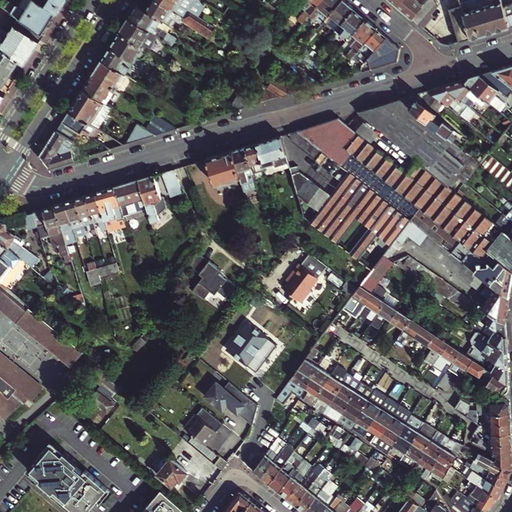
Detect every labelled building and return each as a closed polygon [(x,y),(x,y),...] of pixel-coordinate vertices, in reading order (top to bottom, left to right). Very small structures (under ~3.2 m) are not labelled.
[(45,34),(58,13),(37,0),(24,0),(14,15),(19,18),(45,34)] [(37,0),(58,13),(67,0),(37,0)] [(181,19),(183,16),(157,0),(152,0),(146,10),(161,20),(169,25),(173,18),(182,24),(184,21),(181,19)] [(157,0),(183,16),(181,19),(184,21),(209,37),(216,27),(188,9),(192,1),(202,7),(205,1),(202,0),(157,0)] [(310,14),(314,10),(322,0),(310,0),(312,1),(309,5),(310,6),(306,11),(310,14)] [(322,24),(330,15),(342,0),(322,0),(314,10),(310,14),(322,24)] [(333,17),(342,25),(355,9),(344,0),(342,0),(330,15),(333,17)] [(501,0),(503,6),(511,3),(511,0),(390,0),(414,20),(431,0),(451,0),(464,10),(461,3),(471,0),(501,0)] [(437,40),(455,19),(463,10),(464,10),(451,0),(431,0),(414,20),(425,29),(437,40)] [(481,35),(510,26),(503,6),(501,0),(471,0),(461,3),(464,10),(467,23),(472,38),(481,35)] [(510,26),(511,25),(511,3),(503,6),(510,26)] [(168,32),(158,25),(161,20),(146,10),(138,5),(130,17),(154,33),(172,44),(172,45),(177,37),(168,32)] [(343,47),(353,34),(367,19),(355,9),(342,25),(346,28),(336,41),(343,47)] [(463,41),(472,38),(467,23),(464,10),(463,10),(455,19),(458,26),(463,41)] [(300,19),(303,22),(308,17),(304,14),(300,19)] [(317,30),(320,32),(333,17),(330,15),(322,24),(317,30)] [(152,35),(154,33),(130,17),(120,32),(140,45),(148,33),(152,35)] [(0,47),(23,62),(26,64),(45,34),(19,18),(9,33),(1,28),(1,29),(0,28),(0,47)] [(352,58),(361,48),(378,28),(367,19),(353,34),(358,38),(351,46),(353,48),(348,54),(352,58)] [(158,25),(168,32),(171,26),(169,25),(161,20),(158,25)] [(361,60),(365,63),(387,37),(378,28),(361,48),(352,58),(358,63),(361,60)] [(144,57),(148,50),(140,45),(120,32),(102,60),(122,73),(125,74),(136,58),(138,59),(140,59),(143,58),(144,57)] [(169,48),(172,44),(154,33),(152,35),(151,37),(169,48)] [(363,72),(398,61),(401,48),(387,37),(365,63),(362,66),(363,72)] [(15,71),(18,70),(23,62),(0,47),(0,89),(12,70),(14,71),(15,71)] [(119,87),(115,85),(122,73),(102,60),(93,74),(113,87),(115,89),(117,90),(119,87)] [(511,65),(495,70),(511,84),(511,65)] [(508,96),(511,90),(511,84),(495,70),(481,74),(489,81),(499,89),(508,96)] [(115,85),(119,87),(126,75),(125,74),(122,73),(115,85)] [(84,89),(104,102),(113,87),(93,74),(84,89)] [(492,99),(499,89),(489,81),(481,74),(462,80),(470,86),(481,96),(499,110),(511,119),(511,107),(504,101),(503,103),(498,100),(494,101),(492,99)] [(281,96),(297,92),(276,78),(269,89),(281,96)] [(472,108),(481,96),(470,86),(462,80),(445,86),(463,100),(472,108)] [(261,103),(281,96),(269,89),(265,86),(257,99),(261,103)] [(456,111),(463,100),(445,86),(430,90),(442,100),(456,111)] [(104,102),(106,103),(115,89),(113,87),(104,102)] [(70,110),(90,123),(104,102),(84,89),(70,110)] [(240,109),(261,103),(257,99),(241,89),(231,104),(240,109)] [(434,110),(442,100),(430,90),(416,94),(418,97),(428,104),(434,110)] [(451,131),(453,129),(442,120),(440,122),(432,116),(434,113),(436,111),(434,110),(428,104),(418,97),(410,106),(436,127),(452,140),(456,135),(451,131)] [(459,188),(480,162),(463,149),(452,140),(436,127),(410,106),(401,99),(359,112),(417,159),(431,170),(456,190),(459,188)] [(90,123),(98,128),(112,107),(106,103),(104,102),(90,123)] [(104,131),(98,128),(90,123),(70,110),(64,119),(80,130),(98,141),(104,131)] [(440,122),(442,120),(434,113),(432,116),(440,122)] [(155,135),(177,128),(156,115),(147,130),(155,135)] [(395,186),(407,171),(340,118),(299,130),(412,218),(421,206),(400,189),(395,186)] [(82,157),(79,147),(74,140),(80,130),(64,119),(40,156),(50,167),(82,157)] [(127,144),(155,135),(147,130),(140,125),(127,144)] [(330,154),(299,130),(289,133),(292,141),(322,164),(330,154)] [(111,149),(124,145),(110,135),(104,144),(111,149)] [(276,166),(289,162),(280,136),(257,143),(264,166),(275,162),(276,166)] [(267,175),(264,166),(257,143),(245,147),(254,178),(267,175)] [(257,188),(254,178),(245,147),(233,150),(241,177),(245,191),(257,188)] [(239,177),(241,177),(233,150),(207,158),(210,167),(208,168),(207,169),(209,174),(211,175),(212,174),(215,184),(218,184),(225,185),(228,187),(232,185),(233,182),(239,177)] [(511,171),(507,167),(488,152),(480,162),(511,187),(511,171)] [(350,170),(330,154),(322,164),(310,178),(308,181),(329,197),(350,170)] [(495,222),(475,205),(462,195),(456,190),(431,170),(417,159),(407,171),(421,183),(459,213),(485,235),(495,222)] [(411,220),(411,219),(350,170),(329,197),(308,181),(310,178),(308,176),(301,171),(298,164),(290,167),(299,195),(319,211),(311,221),(331,236),(339,226),(346,232),(357,218),(392,245),(411,220)] [(170,195),(183,191),(173,169),(161,172),(170,195)] [(488,250),(495,242),(485,235),(459,213),(421,183),(407,171),(395,186),(400,189),(421,206),(412,218),(438,239),(510,296),(511,285),(511,269),(503,262),(498,268),(486,258),(491,252),(488,250)] [(154,200),(161,198),(154,174),(138,179),(151,220),(152,222),(160,219),(154,200)] [(127,227),(151,220),(138,179),(114,187),(126,226),(127,227)] [(108,231),(126,226),(114,187),(96,192),(106,225),(108,231)] [(101,227),(106,225),(96,192),(86,196),(94,222),(99,220),(101,227)] [(96,228),(94,222),(86,196),(76,199),(86,232),(92,230),(96,228)] [(75,235),(86,232),(76,199),(65,202),(75,235)] [(76,237),(75,235),(65,202),(55,205),(65,237),(72,235),(73,238),(76,237)] [(66,240),(65,237),(55,205),(33,212),(37,225),(38,226),(48,223),(55,247),(61,246),(64,255),(70,253),(66,240)] [(30,228),(37,225),(33,212),(26,214),(30,228)] [(505,224),(510,218),(504,213),(499,219),(505,224)] [(511,219),(510,218),(505,224),(499,219),(496,222),(505,229),(511,235),(511,219)] [(490,280),(476,270),(423,229),(411,220),(392,245),(390,247),(399,253),(411,237),(472,284),(488,297),(483,305),(481,307),(488,311),(506,322),(510,296),(490,280)] [(24,243),(23,239),(7,229),(6,223),(3,221),(0,221),(0,240),(22,258),(32,266),(38,259),(22,246),(24,243)] [(485,235),(495,242),(505,229),(496,222),(495,222),(485,235)] [(511,269),(511,235),(505,229),(495,242),(488,250),(491,252),(503,262),(511,269)] [(0,281),(1,283),(22,258),(0,240),(0,281)] [(319,278),(318,277),(328,266),(311,252),(302,264),(299,262),(291,273),(293,275),(289,280),(284,287),(302,302),(312,289),(311,288),(319,278)] [(228,297),(237,284),(223,273),(224,271),(201,253),(192,265),(207,277),(198,289),(199,290),(197,292),(207,297),(208,297),(214,290),(218,293),(220,291),(228,297)] [(360,285),(371,292),(394,263),(384,255),(360,285)] [(470,312),(476,303),(448,282),(409,255),(394,263),(470,312)] [(99,276),(120,270),(117,261),(97,268),(99,276)] [(0,300),(1,301),(8,289),(1,283),(0,281),(0,413),(6,419),(17,407),(16,405),(21,400),(24,403),(29,397),(32,400),(43,387),(27,374),(28,374),(12,361),(12,362),(0,352),(0,300)] [(361,300),(366,304),(373,293),(371,292),(360,285),(357,289),(345,306),(354,311),(361,300)] [(31,325),(21,317),(30,306),(11,291),(8,289),(1,301),(0,300),(0,308),(56,354),(68,338),(69,338),(40,314),(31,325)] [(366,304),(379,312),(386,302),(373,293),(366,304)] [(391,320),(398,310),(386,302),(379,312),(391,320)] [(21,317),(31,325),(40,314),(30,306),(21,317)] [(391,320),(404,329),(411,318),(398,310),(391,320)] [(507,336),(506,322),(488,311),(482,320),(487,323),(490,325),(496,329),(507,336)] [(404,329),(417,337),(423,326),(411,318),(404,329)] [(480,331),(481,332),(484,326),(477,322),(474,327),(480,331)] [(228,349),(247,364),(268,337),(249,323),(228,349)] [(486,331),(488,329),(490,325),(487,323),(484,326),(481,332),(482,333),(484,330),(486,331)] [(429,345),(436,334),(423,326),(417,337),(429,345)] [(482,333),(508,349),(507,336),(496,329),(494,332),(488,329),(486,331),(484,330),(482,333)] [(508,367),(508,349),(482,333),(481,332),(480,331),(476,332),(472,339),(473,344),(474,345),(473,346),(475,348),(470,356),(474,359),(481,363),(487,354),(492,357),(498,360),(508,367)] [(429,345),(442,353),(448,342),(436,334),(429,345)] [(56,354),(70,366),(83,350),(68,338),(56,354)] [(454,361),(461,351),(448,342),(442,353),(454,361)] [(299,369),(311,377),(318,366),(317,365),(310,361),(312,358),(318,349),(314,347),(312,349),(312,350),(299,369)] [(467,370),(474,359),(470,356),(461,351),(454,361),(467,370)] [(498,360),(495,364),(489,360),(492,357),(487,354),(481,363),(509,382),(508,367),(498,360)] [(324,385),(331,374),(325,371),(331,361),(325,358),(324,360),(321,358),(320,361),(322,362),(321,364),(318,363),(317,365),(318,366),(311,377),(324,385)] [(509,388),(509,382),(481,363),(474,359),(467,370),(466,371),(466,376),(467,378),(469,378),(469,377),(472,379),(474,376),(479,379),(478,380),(478,381),(478,382),(478,383),(479,384),(479,385),(480,386),(481,386),(482,386),(483,386),(485,386),(486,386),(487,385),(487,384),(495,390),(494,394),(503,394),(504,394),(505,394),(506,393),(507,392),(508,391),(509,390),(509,388)] [(101,386),(108,377),(112,373),(101,364),(90,377),(101,386)] [(324,385),(337,393),(344,382),(342,381),(344,379),(346,380),(347,378),(345,377),(346,374),(349,376),(350,374),(348,372),(341,368),(337,365),(331,374),(324,385)] [(276,399),(283,404),(296,387),(302,391),(304,393),(305,390),(303,389),(305,387),(311,377),(299,369),(276,399)] [(466,376),(460,372),(456,379),(465,384),(467,380),(467,378),(466,376)] [(356,391),(356,390),(362,381),(350,374),(349,376),(346,374),(345,377),(347,378),(346,380),(344,379),(342,381),(344,382),(337,393),(350,401),(356,391)] [(312,404),(318,395),(324,385),(311,377),(305,387),(303,389),(305,390),(307,388),(310,390),(304,399),(312,404)] [(465,384),(456,379),(453,383),(459,387),(462,383),(465,385),(465,384)] [(252,424),(257,404),(230,381),(224,388),(217,381),(206,395),(223,410),(228,404),(230,406),(252,424)] [(350,401),(362,410),(369,399),(367,398),(369,395),(371,396),(373,394),(370,393),(372,391),(374,392),(375,390),(362,381),(356,390),(356,391),(350,401)] [(329,403),(330,403),(337,393),(324,385),(318,395),(312,404),(324,412),(326,413),(328,411),(325,409),(327,407),(329,409),(330,407),(328,405),(329,403)] [(57,399),(64,405),(76,391),(71,388),(70,388),(57,399)] [(106,410),(112,402),(97,391),(93,396),(91,398),(106,410)] [(337,421),(350,401),(337,393),(330,403),(329,403),(328,405),(330,407),(332,404),(334,406),(328,415),(337,421)] [(478,413),(511,412),(510,403),(510,402),(508,401),(507,400),(506,400),(505,399),(477,401),(478,410),(476,410),(470,411),(469,402),(462,398),(456,408),(467,416),(477,422),(478,422),(478,413)] [(362,410),(375,417),(381,407),(370,399),(369,399),(362,410)] [(355,419),(356,420),(362,410),(350,401),(337,421),(350,429),(351,430),(353,427),(351,425),(352,423),(355,425),(356,423),(353,421),(355,419)] [(326,413),(328,415),(334,406),(332,404),(330,407),(329,409),(328,411),(326,413)] [(295,415),(303,420),(308,411),(303,408),(301,411),(293,405),(290,410),(296,414),(295,415)] [(217,432),(223,424),(203,407),(185,428),(194,436),(206,445),(212,437),(211,437),(216,431),(217,432)] [(375,417),(387,426),(394,415),(393,414),(381,407),(375,417)] [(369,428),(368,428),(375,417),(362,410),(356,420),(355,419),(353,421),(356,423),(357,421),(364,425),(360,431),(365,434),(369,428)] [(406,423),(409,418),(397,411),(396,412),(395,415),(406,423)] [(491,423),(511,422),(511,412),(478,413),(478,422),(491,422),(491,423)] [(413,442),(419,431),(417,430),(419,427),(422,429),(423,426),(421,425),(422,423),(424,424),(426,422),(417,416),(413,414),(412,413),(409,418),(406,423),(407,423),(400,434),(413,442)] [(303,421),(303,420),(295,415),(293,417),(302,423),(303,421)] [(407,423),(406,423),(395,415),(394,415),(387,426),(400,434),(407,423)] [(315,429),(320,422),(313,417),(308,424),(312,427),(315,429)] [(380,436),(381,436),(387,426),(375,417),(368,428),(369,428),(376,433),(371,442),(375,445),(377,446),(379,443),(376,442),(378,440),(380,441),(381,440),(381,439),(379,438),(380,436)] [(322,435),(327,427),(320,422),(315,429),(322,435)] [(413,442),(425,450),(437,430),(426,422),(424,424),(422,423),(421,425),(423,426),(422,429),(419,427),(417,430),(419,431),(413,442)] [(492,433),(511,432),(511,422),(491,423),(491,422),(478,422),(477,422),(480,424),(492,433)] [(492,443),(511,441),(511,434),(511,432),(492,433),(480,424),(475,432),(492,443)] [(394,444),(393,444),(400,434),(387,426),(381,436),(380,436),(379,438),(381,439),(383,437),(389,441),(387,445),(391,448),(394,444)] [(319,439),(322,435),(315,429),(312,427),(308,432),(319,439)] [(425,450),(438,458),(445,447),(443,446),(436,442),(442,433),(437,430),(425,450)] [(206,445),(207,446),(218,433),(217,432),(216,431),(211,437),(212,437),(206,445)] [(511,467),(511,441),(492,443),(475,432),(472,436),(471,437),(471,438),(471,440),(472,441),(472,442),(498,455),(497,458),(496,460),(511,467)] [(407,456),(404,454),(413,442),(400,434),(393,444),(394,444),(395,445),(393,449),(403,456),(405,458),(407,456)] [(212,462),(218,456),(207,446),(206,445),(194,436),(188,443),(202,454),(212,462)] [(254,470),(262,477),(286,444),(278,437),(261,461),(254,470)] [(452,464),(455,458),(457,455),(451,451),(457,441),(451,438),(449,441),(447,439),(446,441),(448,443),(447,445),(445,443),(443,446),(445,447),(438,458),(450,466),(452,464)] [(47,440),(23,469),(75,511),(80,511),(102,486),(47,440)] [(419,461),(418,460),(425,450),(413,442),(404,454),(407,456),(405,458),(403,456),(401,458),(404,460),(403,461),(402,463),(413,469),(413,470),(417,465),(419,461)] [(262,477),(270,483),(288,459),(285,456),(291,448),(286,444),(262,477)] [(270,483),(280,491),(304,458),(294,450),(288,459),(270,483)] [(431,468),(438,458),(425,450),(418,460),(419,461),(428,466),(422,475),(425,478),(427,479),(429,476),(426,475),(428,472),(430,474),(432,472),(430,470),(431,468)] [(358,460),(365,465),(369,459),(357,451),(353,457),(358,460)] [(185,479),(188,475),(188,471),(166,454),(158,464),(163,468),(159,474),(173,485),(179,478),(181,480),(185,479)] [(215,463),(224,469),(229,462),(221,456),(215,463)] [(509,477),(511,471),(511,467),(496,460),(489,456),(485,464),(483,463),(482,464),(509,477)] [(377,474),(382,467),(382,465),(371,457),(366,466),(367,466),(376,473),(377,474)] [(251,468),(254,470),(261,461),(258,458),(251,468)] [(288,498),(300,482),(313,465),(304,458),(280,491),(288,498)] [(435,471),(443,477),(450,466),(438,458),(431,468),(430,470),(432,472),(430,474),(428,472),(426,475),(429,476),(431,477),(433,474),(435,471)] [(457,467),(452,464),(450,466),(443,477),(444,477),(443,478),(447,481),(457,467)] [(505,487),(509,477),(482,464),(481,465),(484,467),(480,474),(487,478),(505,487)] [(288,498),(296,505),(323,469),(319,466),(304,485),(300,482),(288,498)] [(393,478),(394,476),(382,467),(377,474),(384,479),(390,483),(393,478)] [(499,497),(505,487),(487,478),(480,474),(471,468),(467,475),(469,476),(499,497)] [(296,505),(305,511),(322,489),(328,481),(323,477),(325,475),(327,472),(323,469),(296,505)] [(444,477),(443,477),(435,471),(433,474),(442,480),(443,478),(444,477)] [(499,497),(469,476),(464,482),(471,487),(466,494),(489,511),(499,497)] [(401,491),(405,486),(393,478),(390,483),(392,484),(400,490),(401,491)] [(395,497),(399,492),(400,490),(392,484),(387,491),(395,497)] [(412,499),(416,494),(405,486),(401,491),(410,498),(412,499)] [(189,511),(162,488),(141,511),(189,511)] [(305,511),(318,511),(325,502),(331,496),(328,494),(322,489),(305,511)] [(448,511),(449,510),(436,500),(440,495),(436,489),(427,501),(423,507),(429,511),(448,511)] [(470,511),(488,511),(489,511),(466,494),(458,489),(456,492),(451,499),(457,503),(470,511)] [(229,504),(239,511),(244,511),(254,501),(243,492),(237,492),(229,504)] [(390,504),(393,507),(403,495),(399,492),(395,497),(390,504)] [(423,507),(427,501),(417,493),(416,494),(412,499),(423,507)] [(470,511),(457,503),(451,499),(449,498),(445,494),(443,494),(447,501),(454,511),(470,511)] [(318,511),(331,511),(339,503),(343,497),(341,495),(339,498),(337,496),(330,506),(325,502),(318,511)] [(345,511),(358,511),(365,503),(357,497),(347,510),(345,511)] [(428,511),(429,511),(423,507),(412,499),(410,498),(403,507),(409,511),(413,511),(414,510),(416,511),(428,511)] [(257,511),(262,507),(254,501),(244,511),(257,511)] [(331,511),(345,511),(347,510),(339,503),(331,511)] [(358,511),(370,511),(371,511),(366,508),(368,505),(365,503),(358,511)]
